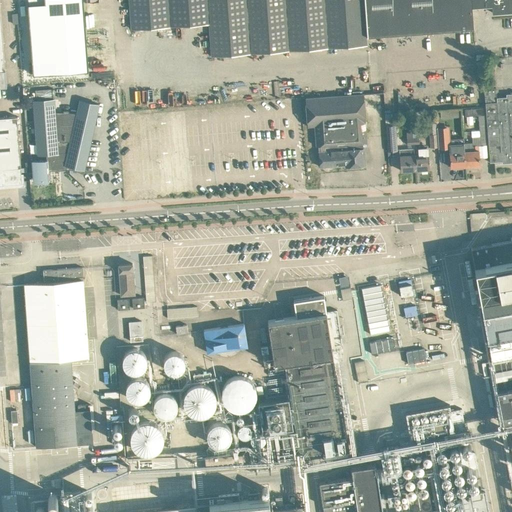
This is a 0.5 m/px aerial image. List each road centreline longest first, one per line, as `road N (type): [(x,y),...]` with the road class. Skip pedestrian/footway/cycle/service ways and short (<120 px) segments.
road 1 (unclassified): [(0,227),(511,192)]
road 2 (unknown): [(511,40),(247,66),(136,53)]
